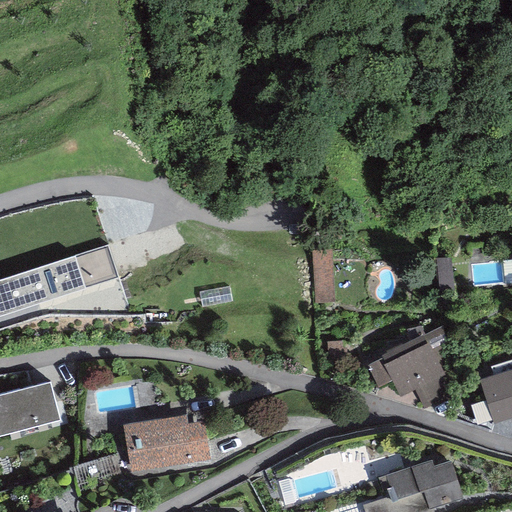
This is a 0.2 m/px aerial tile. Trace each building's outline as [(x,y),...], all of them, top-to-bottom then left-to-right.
[(107,245),(0,279),(0,316),(118,279),(107,245)] [(442,326),(381,356),(382,358),(367,365),(378,388),(391,381),(400,397),(414,390),(423,409),(431,406),(432,408),(454,399),(435,351),(441,348),(437,341),(448,337),(442,326)] [(511,370),(479,381),(493,424),(511,417),(511,370)] [(50,383),(0,395),(0,436),(60,421),(50,383)] [(186,416),(123,425),(130,473),(210,462),(204,422),(187,425),(186,416)] [(385,498),(363,505),(364,511),(433,511),(432,508),(462,498),(451,461),(433,467),(431,460),(378,477),(385,498)]
